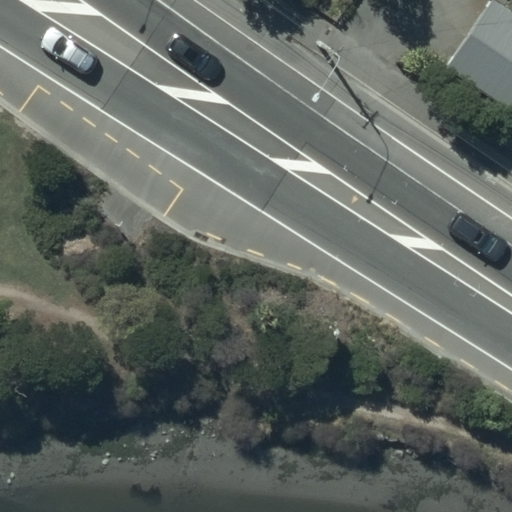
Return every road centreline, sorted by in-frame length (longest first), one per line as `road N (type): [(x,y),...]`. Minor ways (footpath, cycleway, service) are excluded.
road 1 (secondary): [(176,86),(511,303)]
road 2 (secondary): [(176,86),(36,39),(0,16)]
